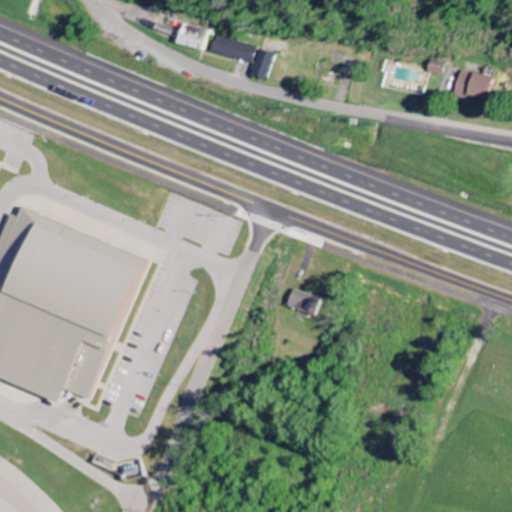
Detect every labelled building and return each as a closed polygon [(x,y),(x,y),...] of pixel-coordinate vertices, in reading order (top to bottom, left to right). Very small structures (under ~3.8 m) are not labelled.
[(211,30),(184,26),(181,46),(208,51),(211,30)] [(212,53),(255,64),(259,48),(216,37),(212,53)] [(256,77),(273,80),(277,54),(260,51),(256,77)] [(494,102),(499,78),(462,71),(458,96),(494,102)] [(0,364),(92,411),(137,322),(119,323),(104,284),(102,285),(102,275),(121,296),(156,283),(110,260),(115,251),(27,207),(0,260),(0,278),(3,282),(0,282),(0,364)] [(319,316),(323,298),(296,292),(292,310),(319,316)]
